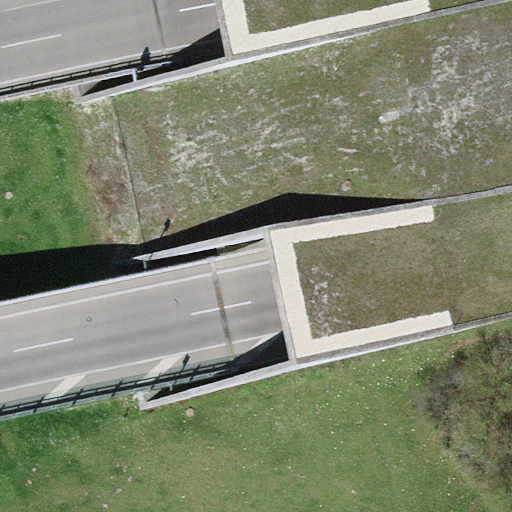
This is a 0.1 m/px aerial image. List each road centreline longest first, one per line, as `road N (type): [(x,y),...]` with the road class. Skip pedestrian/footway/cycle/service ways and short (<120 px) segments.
road 1 (motorway): [(0,357),(511,247)]
road 2 (motorway): [(225,0),(0,47)]
